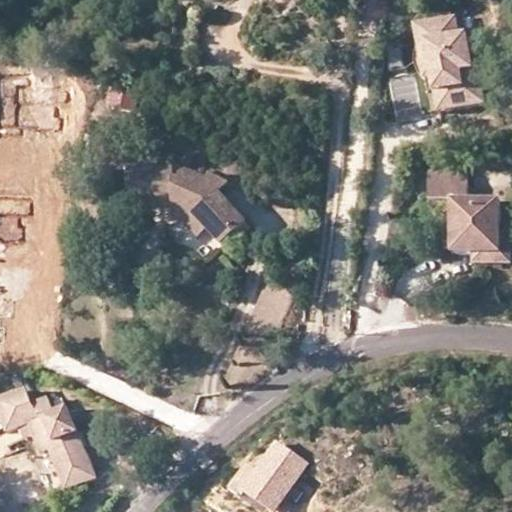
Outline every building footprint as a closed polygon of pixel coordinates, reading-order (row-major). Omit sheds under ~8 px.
[(443,114),(488,105),(482,69),(476,70),(470,35),(462,36),(459,17),(419,25),(423,45),(430,43),(436,76),(429,77),(432,95),(439,93),(443,114)] [(430,43),(423,45),(420,47),(419,51),(417,55),(417,59),(418,62),(419,66),(420,69),(422,72),(425,75),(429,77),(436,76),(430,43)] [(220,194),(207,179),(187,171),(186,177),(176,176),(176,169),(132,170),(133,207),(172,205),(197,215),(224,248),(247,227),(220,194)] [(436,204),(458,203),(461,257),(481,256),(481,266),(511,264),(511,244),(508,241),(507,225),(506,199),(475,201),(474,171),(435,173),(436,204)] [(210,175),(207,179),(220,194),(232,185),(210,175)] [(458,203),(436,204),(437,207),(451,223),(453,257),(461,257),(458,203)] [(291,298),(264,286),(247,327),(255,340),(277,330),(291,298)] [(27,392),(0,402),(0,413),(9,436),(24,430),(31,427),(44,456),(53,452),(69,491),(98,478),(69,409),(56,414),(49,399),(33,406),(27,392)] [(44,456),(31,427),(24,430),(53,497),(69,491),(53,452),(44,456)] [(281,511),(313,466),(282,445),(248,494),(275,511),(281,511)]
